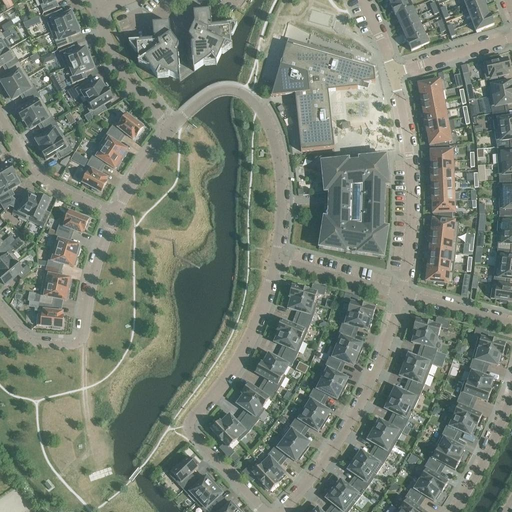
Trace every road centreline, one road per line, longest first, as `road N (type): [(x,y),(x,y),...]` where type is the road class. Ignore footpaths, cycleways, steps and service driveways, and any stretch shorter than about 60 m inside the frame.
road 1 (residential): [(277,263),(249,341),(191,422),(262,511)]
road 2 (residential): [(170,127),(216,90),(253,99),(276,154),(277,263)]
road 3 (residential): [(282,511),(353,418),(402,294)]
road 4 (residential): [(0,304),(30,340),(78,342),(113,210)]
road 5 (residential): [(402,294),(410,154),(392,75)]
road 6 (track): [(78,342),(96,478),(74,495)]
road 7 (residential): [(0,115),(35,174),(113,210)]
road 8 (residential): [(96,13),(125,81),(170,127)]
road 9 (residential): [(511,389),(453,511)]
road 10 (residential): [(277,263),(402,294)]
road 11 (residential): [(392,75),(511,37)]
